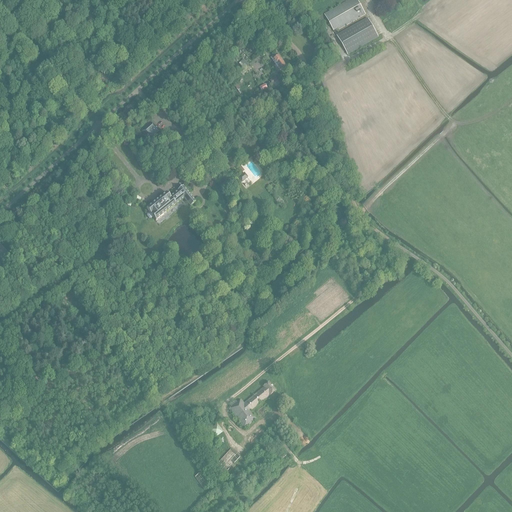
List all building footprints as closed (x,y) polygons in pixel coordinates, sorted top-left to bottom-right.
[(350,0),(351,0),(325,15),(335,32),(337,31),(366,15),(357,0),(350,0)] [(339,35),(337,31),(335,32),(347,54),(378,37),(368,19),(339,35)] [(258,48),(265,43),(263,40),(263,39),(262,37),(253,42),(258,48)] [(287,66),(277,53),(271,57),(273,60),(280,71),(287,66)] [(249,71),(252,69),(244,60),(240,62),(245,68),(246,68),(249,71)] [(151,143),(161,134),(152,123),(142,132),(151,143)] [(242,182),(248,177),(244,173),(238,178),(242,182)] [(196,203),(192,198),(183,187),(178,191),(178,192),(170,198),(167,193),(147,209),(149,213),(148,214),(147,216),(150,219),(151,219),(153,218),(156,221),(176,205),(184,199),(190,207),(196,203)] [(0,262),(1,264),(11,254),(1,242),(0,242),(0,262)] [(251,412),(254,409),(276,391),(269,382),(263,387),(264,388),(244,404),(241,400),(237,403),(235,401),(229,405),(231,408),(229,410),(245,429),(257,419),(251,412)] [(241,458),(231,450),(214,468),(224,477),(241,458)] [(202,472),(195,477),(204,490),(211,484),(202,472)]
